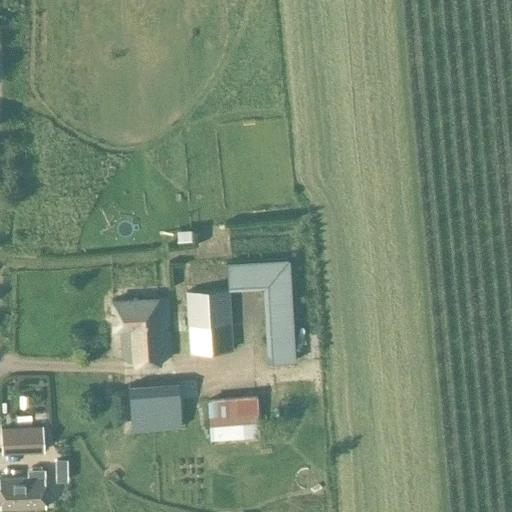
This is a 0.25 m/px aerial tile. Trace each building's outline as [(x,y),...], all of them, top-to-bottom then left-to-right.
[(295,257),(230,260),(231,289),(268,287),(271,361),(299,360),(295,257)] [(227,288),(185,290),(189,352),(232,349),(227,288)] [(168,333),(164,333),(164,325),(167,325),(166,297),(110,300),(112,330),(120,329),(122,359),(169,355),(168,333)] [(146,383),(128,384),(129,390),(131,430),(153,428),(181,427),(178,389),(146,391),(146,383)] [(257,412),(208,415),(209,424),(209,425),(258,422),(257,412)] [(41,427),(1,428),(2,452),(42,451),(41,427)] [(0,507),(45,506),(44,467),(29,468),(30,477),(0,477),(0,507)]
